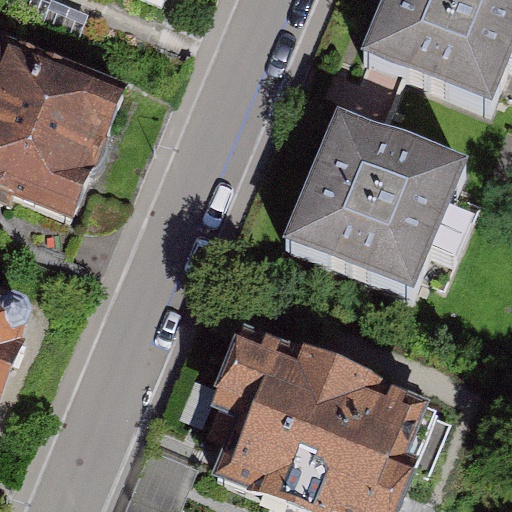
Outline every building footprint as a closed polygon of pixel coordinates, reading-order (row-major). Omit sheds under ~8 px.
[(86,0),(160,29),(171,0),(86,0)] [(511,66),(511,0),(382,0),(350,79),(485,134),(511,66)] [(124,103),(0,53),(0,216),(68,243),(124,103)] [(464,190),(329,132),(273,261),(408,319),(464,190)] [(0,307),(0,431),(42,323),(0,307)] [(234,442),(210,500),(238,511),(395,511),(429,434),(229,349),(196,425),(234,442)]
